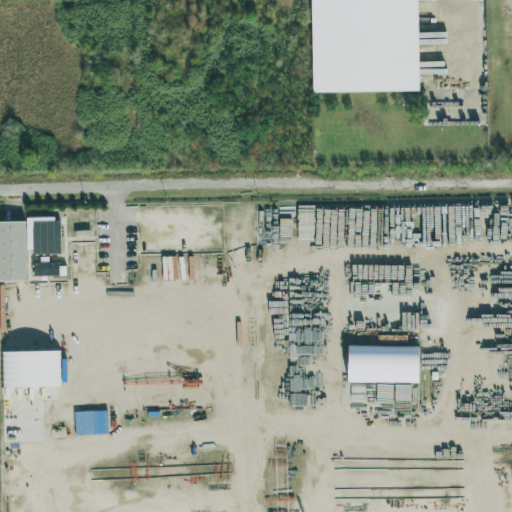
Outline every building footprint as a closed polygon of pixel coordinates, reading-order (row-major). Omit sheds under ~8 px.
[(310,0),(311,91),(418,90),(417,0),(310,0)] [(26,219),(27,253),(61,253),(60,218),(26,219)] [(25,222),(0,222),(0,281),(26,281),(25,222)] [(33,262),(33,277),(59,276),(58,262),(33,262)] [(408,383),(409,347),(348,345),(347,382),(408,383)] [(2,388),(60,387),(59,351),(1,352),(2,388)]
